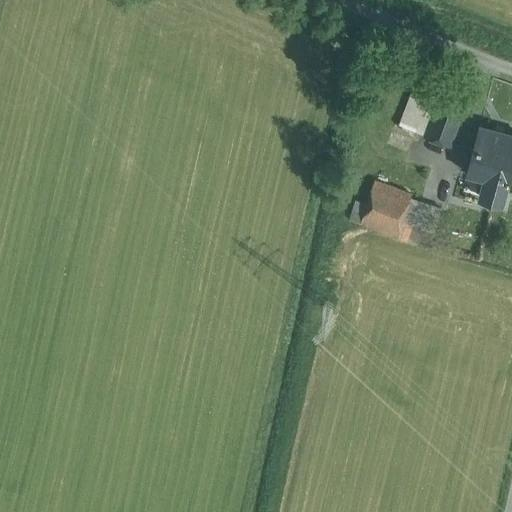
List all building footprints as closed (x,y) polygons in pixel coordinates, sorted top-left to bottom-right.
[(440,96),(394,78),(380,114),(397,120),(396,123),(416,131),(415,135),(424,138),(425,135),(440,96)] [(466,104),(440,95),(440,96),(425,135),(451,146),(466,104)] [(511,135),(481,127),(482,124),(480,124),(467,173),(468,174),(470,168),(491,173),(484,198),(503,203),(508,185),(508,184),(509,185),(511,174),(511,135)] [(412,194),(375,180),(367,203),(356,199),(350,219),(430,248),(435,231),(404,220),(411,198),(412,194)] [(442,209),(411,198),(404,220),(435,231),(442,209)]
